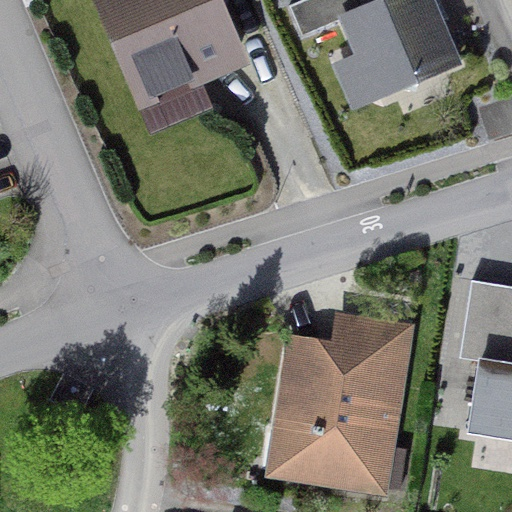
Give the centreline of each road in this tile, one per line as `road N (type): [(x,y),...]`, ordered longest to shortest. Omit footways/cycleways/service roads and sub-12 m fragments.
road 1 (residential): [(117,305),(511,199)]
road 2 (residential): [(117,305),(0,16)]
road 3 (residential): [(0,348),(117,305)]
